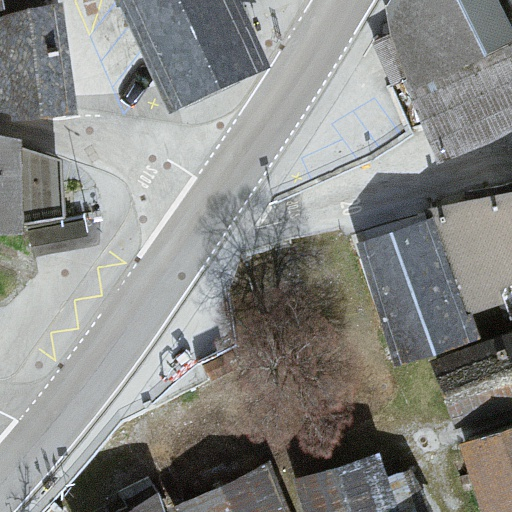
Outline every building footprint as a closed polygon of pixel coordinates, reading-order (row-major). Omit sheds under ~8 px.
[(111,0),(162,114),(246,79),(216,0),(111,0)] [(511,126),(511,70),(479,0),(385,0),(433,166),(511,126)] [(0,30),(0,101),(74,122),(59,14),(0,30)] [(0,148),(0,242),(20,243),(24,155),(0,148)] [(511,327),(511,200),(511,201),(430,220),(352,254),(254,260),(301,376),(384,365),(475,345),(511,327)] [(511,511),(511,433),(460,451),(478,511),(511,511)] [(392,511),(379,467),(298,490),(306,511),(392,511)] [(280,511),(269,483),(192,511),(280,511)]
